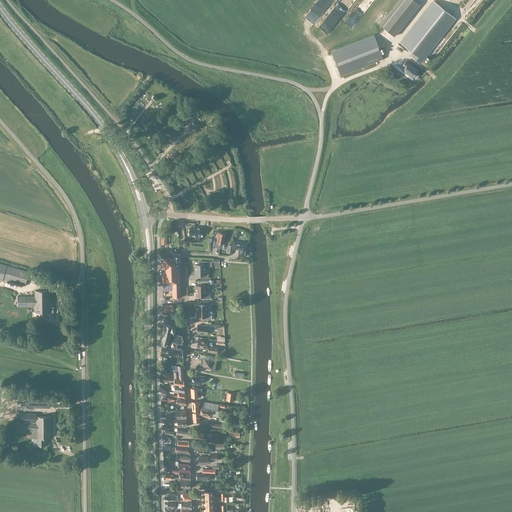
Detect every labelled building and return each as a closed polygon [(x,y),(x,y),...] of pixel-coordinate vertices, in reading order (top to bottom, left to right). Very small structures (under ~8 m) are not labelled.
[(414,0),(399,0),(380,25),(394,36),(419,4),(414,0)] [(420,63),(455,18),(433,1),(400,42),(415,54),(412,57),(420,63)] [(331,52),(341,75),(383,59),(373,35),(331,52)] [(418,71),(406,61),(402,65),(405,67),(402,70),(411,78),(418,71)] [(189,228),(188,236),(199,237),(199,227),(195,227),(195,229),(189,228)] [(217,241),(214,241),(213,247),(220,248),(221,244),(223,244),(225,234),(218,233),(217,241)] [(247,243),(234,242),(233,248),(239,249),(239,255),(245,256),(247,243)] [(166,259),(162,258),(162,283),(172,285),(172,298),(180,297),(179,254),(173,254),(173,259),(166,258),(166,259)] [(194,264),(194,270),(204,270),(204,266),(207,266),(211,266),(211,261),(207,261),(199,261),(199,264),(194,264)] [(0,280),(5,282),(6,280),(25,286),(29,272),(7,266),(0,263),(0,280)] [(207,278),(207,275),(205,275),(205,273),(204,270),(194,270),(194,275),(200,275),(200,279),(207,278)] [(195,285),(195,291),(206,291),(206,288),(208,288),(208,282),(200,282),(200,285),(195,285)] [(50,313),(50,291),(34,291),(34,297),(17,297),(17,307),(34,306),(34,313),(36,313),(37,320),(43,320),(43,313),(50,313)] [(209,293),(206,293),(206,291),(195,291),(195,296),(200,296),(200,299),(209,299),(209,293)] [(195,305),(196,311),(208,311),(207,304),(209,304),(209,301),(202,301),(202,304),(195,305)] [(208,315),(208,311),(196,311),(196,317),(203,317),(203,320),(211,319),(211,314),(208,315)] [(171,325),(163,323),(160,337),(159,342),(161,345),(164,346),(167,344),(170,345),(172,344),(172,343),(172,342),(172,339),(171,339),(172,336),(170,336),(170,335),(169,335),(170,331),(173,332),(174,330),(175,326),(171,325)] [(197,325),(196,333),(207,334),(208,326),(197,325)] [(173,332),(174,330),(173,332),(170,331),(169,335),(170,335),(170,336),(172,336),(171,339),(172,339),(172,342),(172,343),(173,343),(172,348),(182,349),(182,334),(173,332)] [(198,340),(197,347),(208,349),(208,352),(217,353),(218,347),(209,345),(209,346),(207,345),(207,341),(198,340)] [(167,356),(171,357),(172,355),(182,357),(182,350),(161,347),(161,351),(168,353),(167,356)] [(201,359),(199,366),(203,367),(211,369),(210,371),(214,371),(217,358),(209,356),(208,360),(204,359),(201,359)] [(163,377),(183,380),(183,373),(173,372),(174,378),(169,378),(170,372),(162,371),(162,377),(163,377)] [(200,378),(204,378),(204,379),(207,379),(207,376),(205,376),(198,375),(198,376),(194,376),(194,377),(191,377),(191,379),(190,383),(199,384),(200,378)] [(183,385),(183,380),(163,377),(163,381),(170,382),(170,381),(174,381),(174,384),(183,385)] [(174,391),(175,391),(184,393),(184,385),(173,384),(173,387),(174,387),(174,391)] [(199,388),(191,388),(191,398),(197,397),(197,391),(199,391),(199,388)] [(26,394),(26,407),(50,407),(50,394),(26,394)] [(168,399),(167,403),(168,403),(172,404),(173,400),(174,401),(176,401),(176,403),(185,405),(186,405),(185,399),(168,396),(168,399)] [(200,401),(191,402),(192,411),(198,411),(198,405),(200,404),(200,401)] [(211,417),(212,416),(213,410),(217,410),(218,407),(218,404),(203,402),(202,408),(201,408),(200,412),(192,413),(193,422),(199,422),(199,415),(200,415),(199,416),(207,418),(207,417),(211,417)] [(36,416),(36,414),(18,414),(18,432),(35,432),(35,438),(38,438),(38,446),(45,446),(44,438),(51,438),(51,416),(36,416)] [(195,433),(195,438),(203,438),(203,437),(207,436),(207,441),(213,441),(213,434),(207,434),(207,433),(203,433),(195,433)] [(171,448),(174,449),(174,452),(187,453),(187,454),(189,455),(189,453),(190,453),(189,446),(174,446),(171,445),(171,448)] [(189,455),(187,454),(176,453),(176,458),(172,458),(172,456),(169,456),(168,460),(175,460),(175,461),(190,462),(189,455)] [(207,457),(198,457),(198,464),(208,464),(208,460),(210,460),(218,460),(218,459),(221,459),(221,455),(218,455),(218,454),(210,454),(210,457),(207,457)] [(179,494),(182,494),(183,498),(176,498),(176,501),(181,500),(181,501),(191,502),(191,500),(191,493),(186,493),(185,489),(179,490),(179,494)]
